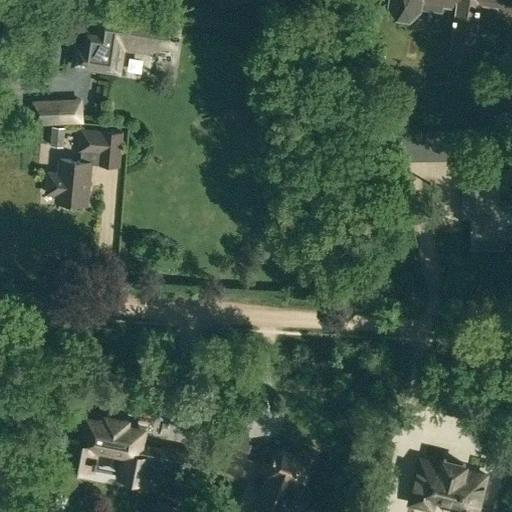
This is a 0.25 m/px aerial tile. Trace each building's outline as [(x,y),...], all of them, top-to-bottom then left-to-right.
[(474,50),(480,5),(480,0),(390,0),(389,6),(397,16),(410,18),(420,10),(421,7),(441,10),(442,5),(457,7),(451,47),(474,50)] [(511,0),(499,0),(497,17),(511,18),(511,0)] [(98,14),(95,34),(89,33),(87,47),(77,46),(74,65),(119,72),(124,38),(176,47),(177,39),(180,39),(180,35),(178,35),(179,27),(128,19),(128,16),(125,16),(124,18),(98,14)] [(32,125),(72,123),(70,97),(30,99),(32,125)] [(62,145),(63,127),(52,126),(51,144),(62,145)] [(56,200),(88,203),(91,162),(119,164),(122,131),(102,130),(102,131),(82,129),(80,149),(82,149),(81,161),(60,159),(59,173),(48,172),(47,193),(57,194),(56,200)] [(401,130),(401,159),(447,158),(447,130),(401,130)] [(471,169),(471,189),(486,189),(486,201),(472,201),(472,239),(511,238),(511,200),(499,201),(498,168),(471,169)] [(148,476),(181,483),(195,452),(187,450),(166,446),(159,445),(158,447),(140,443),(143,428),(126,424),(127,420),(107,416),(106,420),(88,417),(83,442),(69,439),(65,463),(92,469),(94,461),(96,462),(97,455),(95,455),(97,446),(124,451),(120,474),(147,480),(148,476)] [(207,463),(239,475),(249,451),(216,438),(207,463)] [(261,509),(268,511),(287,511),(292,499),(288,498),(293,484),(301,487),(313,458),(299,452),(297,457),(282,451),(275,455),(274,453),(272,454),(274,458),(271,464),(264,462),(260,473),(266,476),(259,494),(266,497),(261,509)] [(449,511),(480,511),(488,482),(491,471),(441,458),(440,463),(418,458),(407,503),(436,511),(438,503),(451,507),(449,511)] [(182,511),(184,510),(161,501),(156,511),(182,511)]
